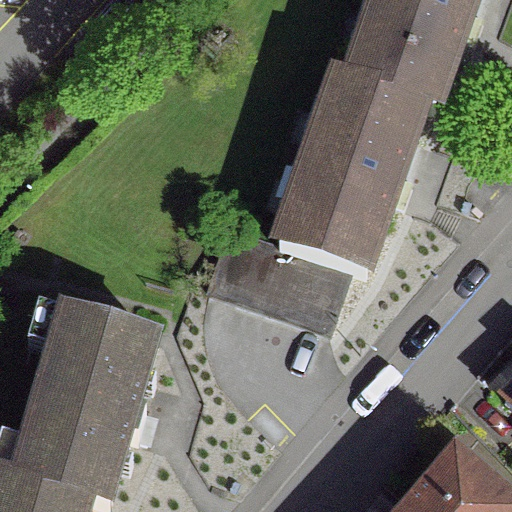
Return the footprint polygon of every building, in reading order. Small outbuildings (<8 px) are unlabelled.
[(379,0),(349,89),(348,91),(419,115),(418,117),(430,121),(455,48),(458,49),(468,22),(464,21),(471,0),(379,0)] [(349,89),(336,84),(278,254),(276,255),(226,237),(205,299),(325,341),(346,280),(360,285),(385,212),(388,213),(397,187),(394,185),(418,117),(419,115),(348,91),(349,89)] [(20,451),(10,487),(9,489),(87,511),(86,511),(105,511),(124,448),(133,450),(141,421),(132,419),(153,349),(58,322),(46,362),(53,363),(27,453),(20,451)] [(511,419),(511,395),(500,408),(511,419)] [(511,511),(511,481),(456,435),(392,511),(511,511)] [(0,511),(86,511),(87,511),(9,489),(10,487),(0,484),(0,511)]
